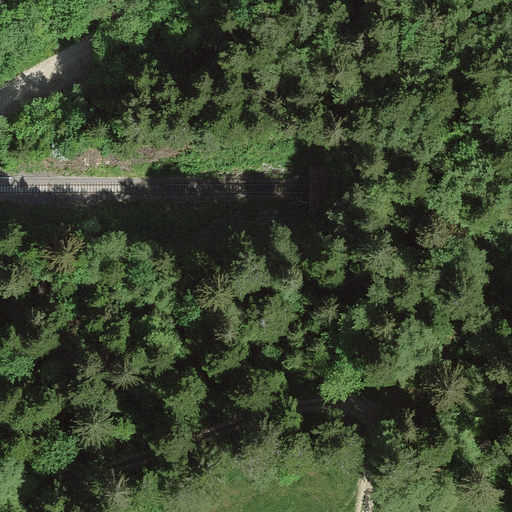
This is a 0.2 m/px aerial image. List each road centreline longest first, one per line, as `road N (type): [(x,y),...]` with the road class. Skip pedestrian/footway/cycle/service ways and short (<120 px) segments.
road 1 (track): [(0,494),(268,413),(334,406),(371,420),(383,442),(365,511)]
road 2 (track): [(0,101),(167,0)]
